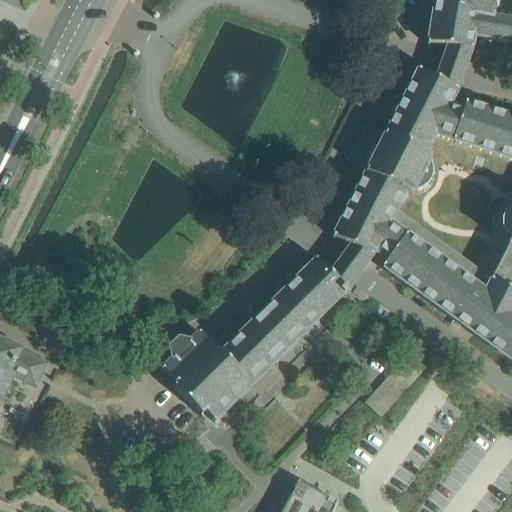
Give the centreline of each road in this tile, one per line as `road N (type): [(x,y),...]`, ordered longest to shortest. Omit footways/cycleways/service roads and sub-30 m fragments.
road 1 (residential): [(155,41),(149,87),(157,127),(302,231)]
road 2 (residential): [(302,231),(511,388)]
road 3 (residential): [(137,375),(179,330),(223,318),(302,231)]
road 4 (residential): [(302,231),(395,49)]
road 5 (primary): [(0,174),(85,4)]
road 6 (residential): [(395,49),(240,0)]
road 7 (residential): [(511,88),(395,49)]
